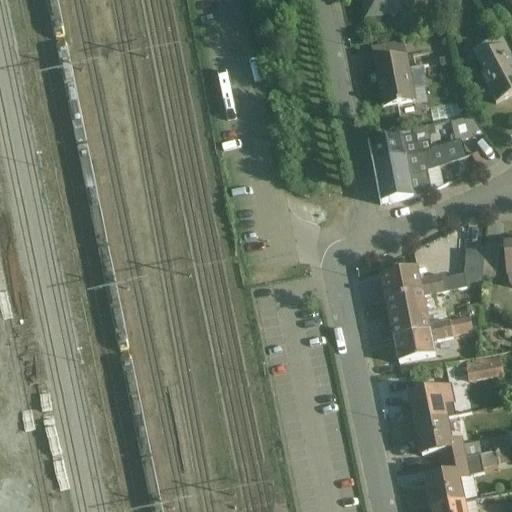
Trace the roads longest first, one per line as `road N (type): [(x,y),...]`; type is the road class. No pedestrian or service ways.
road 1 (residential): [(367,239),(334,276),(334,299),(384,511)]
road 2 (residential): [(322,0),(367,239)]
road 3 (residential): [(367,239),(511,198)]
